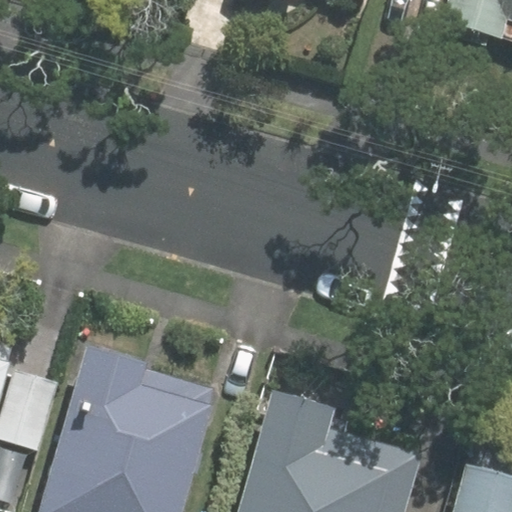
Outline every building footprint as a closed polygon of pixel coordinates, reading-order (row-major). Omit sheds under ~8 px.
[(511,0),(438,0),(430,26),(511,49),(511,0)] [(0,498),(12,501),(44,388),(0,375),(0,373),(7,350),(0,348),(0,498)] [(173,511),(207,394),(74,356),(28,511),(173,511)] [(401,511),(418,457),(323,430),(327,414),(267,396),(233,511),(401,511)] [(511,511),(511,485),(459,469),(447,511),(511,511)]
